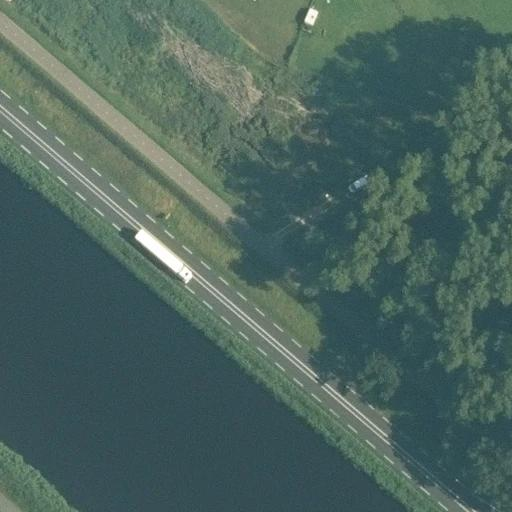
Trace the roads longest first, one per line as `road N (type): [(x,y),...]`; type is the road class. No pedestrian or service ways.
road 1 (unclassified): [(511,467),(0,25)]
road 2 (primary): [(460,511),(0,117)]
